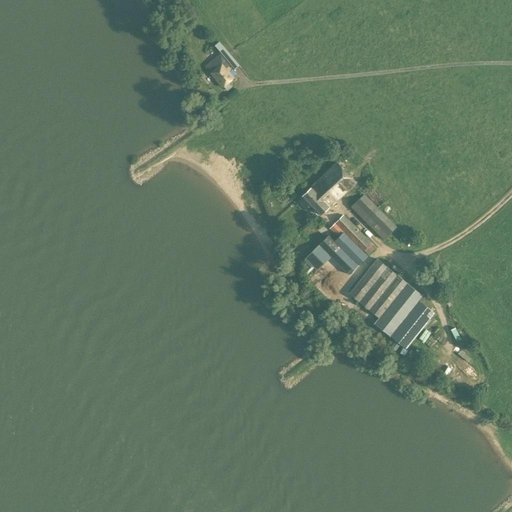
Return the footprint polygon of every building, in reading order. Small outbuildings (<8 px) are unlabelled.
[(222,87),(233,78),(226,69),(230,66),(221,54),(205,66),(222,87)] [(320,214),(354,182),(336,163),(302,195),(320,214)] [(396,227),(364,195),(350,207),(383,240),(396,227)] [(343,232),(335,241),(329,235),(305,259),(317,271),(331,257),(349,275),(368,257),(362,252),(371,243),(344,215),(329,229),(337,237),(343,232)] [(379,318),(375,324),(407,349),(436,313),(420,300),(424,295),(378,258),(349,294),(379,318)]
